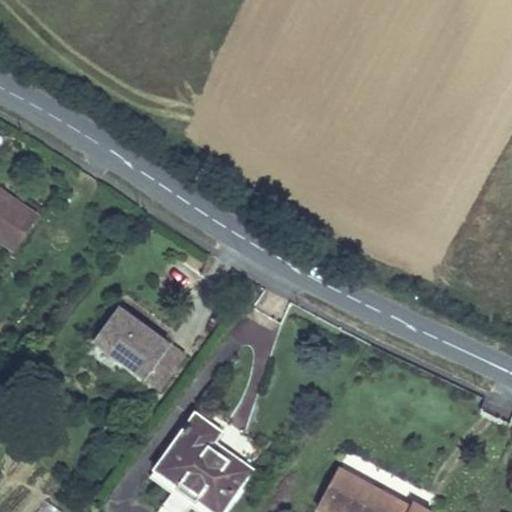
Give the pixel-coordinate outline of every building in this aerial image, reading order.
[(0,213),(0,223),(33,245),(56,210),(0,173),(0,185),(13,194),(0,213)] [(196,347),(162,324),(158,329),(143,320),(147,313),(130,302),(107,335),(173,381),(196,347)] [(158,329),(162,324),(147,313),(143,320),(158,329)] [(271,448),(206,401),(161,463),(184,480),(178,485),(201,502),(205,494),(228,510),(271,448)] [(347,464),(328,500),(349,511),(441,511),(445,506),(427,497),(423,503),(347,464)] [(35,511),(60,511),(61,511),(45,499),(35,511)]
